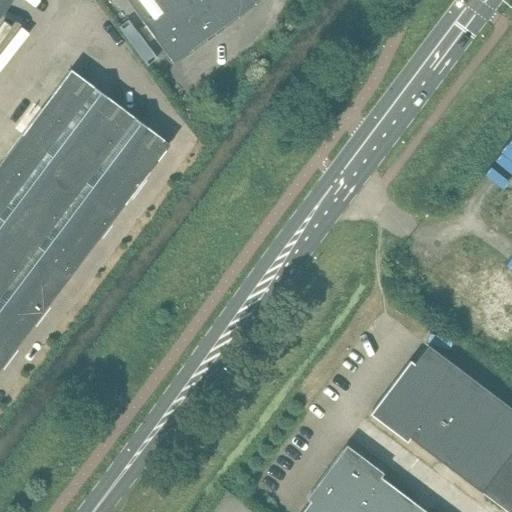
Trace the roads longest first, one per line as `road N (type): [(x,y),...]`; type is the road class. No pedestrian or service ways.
road 1 (tertiary): [(96,511),(478,0)]
road 2 (unknown): [(368,428),(485,511)]
